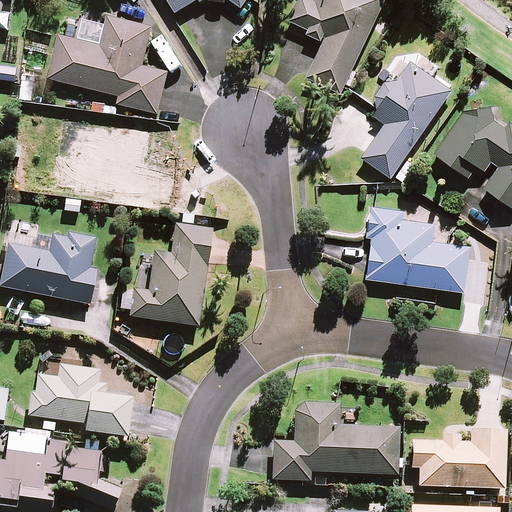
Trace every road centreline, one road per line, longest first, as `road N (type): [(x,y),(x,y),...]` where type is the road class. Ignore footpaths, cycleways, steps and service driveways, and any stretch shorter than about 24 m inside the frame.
road 1 (residential): [(293,336),(252,357),(210,400),(182,511)]
road 2 (residential): [(511,362),(372,337),(293,336)]
road 3 (residential): [(249,129),(272,199),(293,336)]
